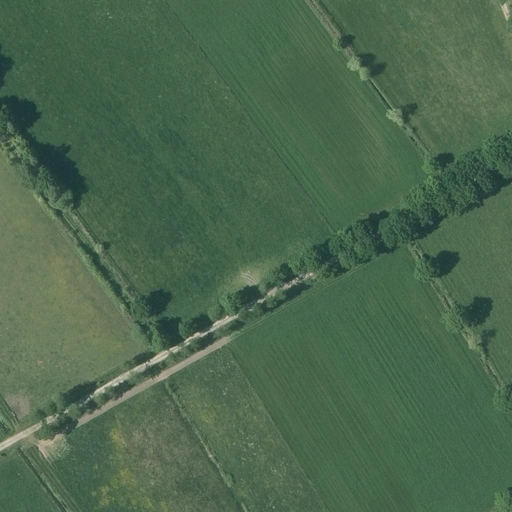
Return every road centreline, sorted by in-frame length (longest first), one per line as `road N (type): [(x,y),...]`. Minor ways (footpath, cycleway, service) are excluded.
road 1 (track): [(511,165),(166,354)]
road 2 (track): [(166,354),(0,128)]
road 3 (track): [(166,354),(0,447)]
